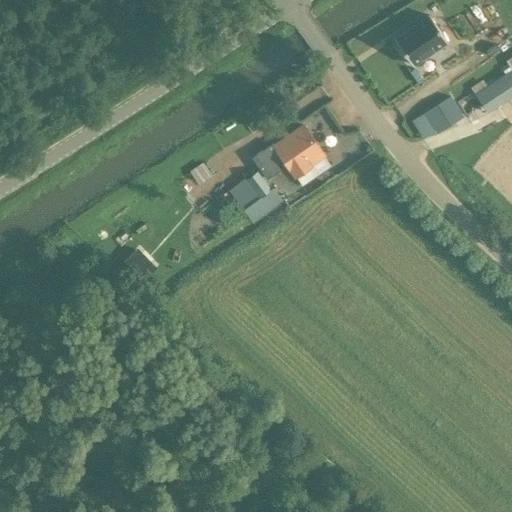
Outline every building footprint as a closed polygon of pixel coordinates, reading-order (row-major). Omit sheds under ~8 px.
[(420,14),(384,38),(403,63),(438,40),(420,14)] [(485,109),(511,91),(511,68),(475,93),(485,109)] [(424,140),(461,113),(446,92),(409,119),(424,140)] [(295,175),(310,165),(324,155),(303,125),(274,144),(295,175)] [(197,181),(209,175),(202,162),(190,168),(197,181)] [(257,169),(229,191),(243,209),(252,202),(261,214),(282,197),(273,186),(271,188),(257,169)] [(154,269),(139,251),(122,264),(138,283),(154,269)]
